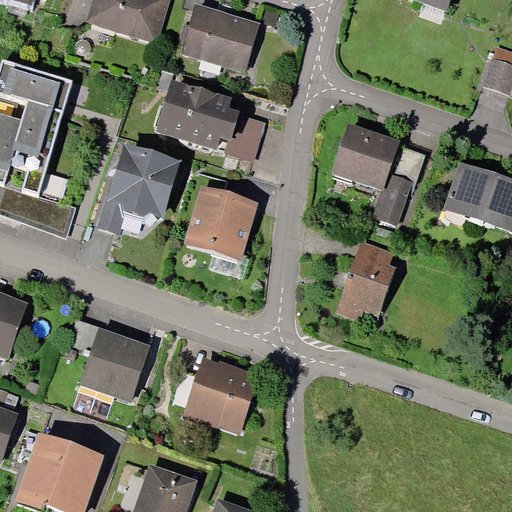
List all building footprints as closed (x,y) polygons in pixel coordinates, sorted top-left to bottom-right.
[(167,0),(96,0),(90,22),(155,41),(167,0)] [(464,0),(398,0),(457,21),(464,0)] [(257,24),(196,6),(182,52),(244,70),(257,24)] [(266,10),(262,23),(274,27),(278,14),(266,10)] [(511,99),(511,58),(493,52),(478,96),(509,107),(511,99)] [(67,87),(4,68),(0,81),(0,183),(36,194),(67,87)] [(227,104),(174,88),(161,134),(215,150),(219,138),(230,141),(237,116),(225,113),(227,104)] [(425,157),(351,131),(333,183),(382,200),(372,228),(397,236),(425,157)] [(178,161),(123,146),(109,196),(106,195),(96,229),(117,235),(124,209),(162,219),(178,161)] [(511,186),(461,168),(445,213),(511,236),(511,186)] [(254,208),(203,193),(188,244),(238,259),(254,208)] [(409,261),(362,244),(333,327),(380,343),(409,261)] [(20,309),(0,301),(0,352),(4,354),(20,309)] [(89,356),(99,329),(77,320),(67,348),(89,356)] [(150,348),(99,329),(89,356),(79,381),(130,400),(150,348)] [(254,382),(206,367),(191,415),(239,430),(254,382)] [(28,380),(24,392),(37,396),(41,384),(28,380)] [(0,460),(1,461),(18,412),(4,408),(8,394),(0,391),(0,460)] [(82,511),(102,455),(39,435),(16,504),(41,511),(44,511),(47,505),(69,511),(82,511)] [(184,511),(195,481),(150,466),(133,511),(184,511)]
